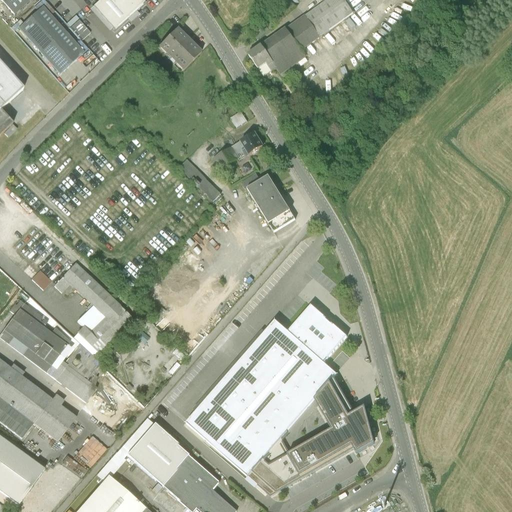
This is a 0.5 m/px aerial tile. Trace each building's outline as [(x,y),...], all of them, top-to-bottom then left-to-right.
[(0,0),(13,15),(30,0),(0,0)] [(137,0),(99,0),(97,2),(89,9),(111,33),(143,6),(137,0)] [(343,0),(330,0),(305,18),(320,38),(354,14),(343,0)] [(18,30),(57,75),(60,72),(68,65),(81,54),(42,10),(18,30)] [(304,17),(286,30),(302,52),(320,38),(305,18),(304,17)] [(80,22),(70,31),(81,43),(91,34),(80,22)] [(284,29),(258,49),(275,71),(280,77),(306,58),(302,52),(286,30),(284,29)] [(177,30),(159,49),(183,73),(202,55),(177,30)] [(258,49),(245,59),(256,74),(257,73),(264,68),(266,71),(268,70),(270,74),(275,71),(258,49)] [(0,103),(22,83),(0,59),(0,103)] [(264,68),(257,73),(262,79),(270,74),(268,70),(266,71),(264,68)] [(238,95),(233,88),(228,90),(233,98),(238,95)] [(0,107),(0,129),(12,119),(0,107)] [(247,123),(241,113),(231,120),(237,130),(247,123)] [(265,150),(256,133),(211,159),(220,174),(236,165),(233,160),(247,152),(251,159),(265,150)] [(222,197),(187,162),(178,170),(214,205),(222,197)] [(247,190),(261,182),(257,176),(241,185),(245,191),(247,190)] [(261,182),(247,190),(273,232),(294,219),(268,177),(261,182)] [(84,325),(73,337),(96,358),(134,319),(76,263),(63,276),(71,284),(93,305),(105,317),(90,332),(84,325)] [(41,271),(32,280),(44,291),(53,282),(41,271)] [(71,284),(63,276),(54,286),(62,293),(71,284)] [(29,296),(0,334),(0,338),(46,373),(70,341),(58,331),(61,326),(29,296)] [(105,317),(93,305),(79,320),(84,325),(90,332),(105,317)] [(288,333),(275,322),(186,424),(248,478),(252,472),(263,460),(314,400),(329,383),(334,378),(337,375),(323,364),(346,338),(311,307),(288,333)] [(70,341),(46,373),(86,403),(98,387),(95,385),(101,364),(73,338),(70,341)] [(11,367),(0,358),(0,422),(22,439),(33,424),(57,442),(77,416),(62,405),(65,400),(57,393),(53,398),(23,375),(25,372),(14,364),(11,367)] [(269,466),(263,460),(252,472),(248,478),(271,497),(277,493),(353,450),(356,454),(374,444),(364,408),(354,414),(352,409),(334,378),(329,383),(314,400),(331,430),(288,455),(269,466)] [(141,403),(120,384),(112,392),(133,412),(141,403)] [(122,404),(104,390),(101,394),(119,408),(122,404)] [(95,393),(88,403),(102,413),(109,404),(95,393)] [(219,485),(152,427),(126,457),(189,511),(195,511),(197,510),(198,511),(235,511),(213,492),(219,485)] [(45,468),(0,434),(0,490),(19,504),(45,468)] [(93,467),(109,449),(94,436),(78,454),(93,467)] [(102,470),(108,476),(110,477),(121,466),(112,458),(102,470)] [(149,511),(110,477),(108,476),(76,511),(149,511)]
